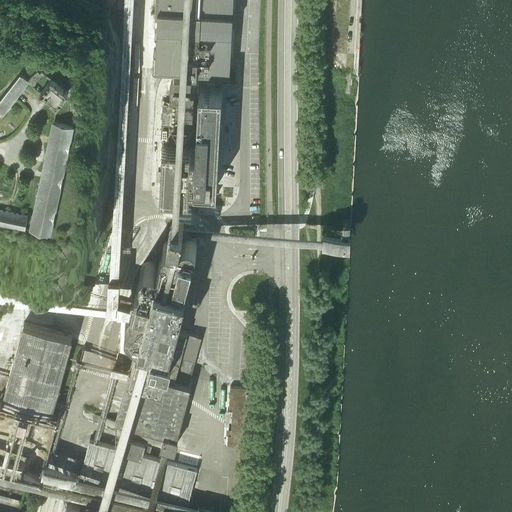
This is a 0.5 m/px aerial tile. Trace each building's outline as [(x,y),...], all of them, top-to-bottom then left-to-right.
[(155,0),(155,11),(158,11),(155,69),(229,73),(231,29),(233,0),(155,0)] [(46,94),(49,96),(47,98),(52,102),(52,101),(57,105),(69,90),(52,77),(43,69),(32,82),(42,90),(46,94)] [(0,114),(3,117),(30,81),(20,73),(12,83),(0,98),(0,227),(25,232),(25,229),(27,215),(0,210),(0,114)] [(162,135),(163,135),(163,136),(191,138),(194,83),(171,82),(170,104),(163,104),(162,135)] [(197,147),(190,146),(174,146),(163,145),(160,195),(189,196),(190,180),(195,181),(195,184),(207,185),(217,186),(222,89),(200,87),(197,147)] [(54,122),(52,122),(29,230),(51,234),(73,126),(54,122)] [(197,334),(174,328),(197,244),(197,242),(196,241),(196,239),(195,238),(194,237),(192,236),(191,236),(189,235),(187,235),(186,236),(184,236),(183,237),(182,238),(181,240),(180,241),(179,241),(182,232),(183,226),(184,225),(172,222),(168,237),(173,239),(173,240),(172,240),(170,240),(167,241),(164,243),(163,246),(163,247),(163,252),(161,259),(159,261),(158,264),(151,262),(149,261),(147,262),(145,263),(142,265),(141,267),(141,269),(141,271),(141,273),(142,276),(142,279),(137,282),(136,284),(136,287),(136,288),(136,290),(137,292),(136,298),(135,298),(133,299),(132,301),(131,303),(131,305),(131,307),(133,310),(132,314),(129,316),(128,318),(127,320),(127,322),(127,323),(127,325),(129,328),(126,339),(138,342),(131,367),(130,367),(124,389),(116,418),(128,421),(126,428),(130,429),(128,435),(125,434),(123,440),(127,441),(125,447),(142,452),(143,445),(150,447),(152,441),(145,440),(147,434),(162,438),(160,443),(175,447),(178,435),(176,435),(191,383),(189,383),(198,349),(197,334)] [(355,230),(326,229),(326,232),(325,238),(325,241),(355,242),(355,230)] [(1,402),(51,415),(73,335),(68,334),(69,331),(65,330),(64,333),(23,322),(1,402)] [(227,444),(249,445),(252,387),(230,386),(229,405),(233,405),(231,434),(228,434),(227,444)] [(78,484),(182,511),(184,511),(197,468),(90,439),(78,484)] [(0,492),(0,506),(12,510),(15,497),(0,492)] [(23,511),(34,511),(36,502),(26,499),(23,511)] [(95,511),(97,503),(86,500),(85,504),(67,500),(64,511),(95,511)]
